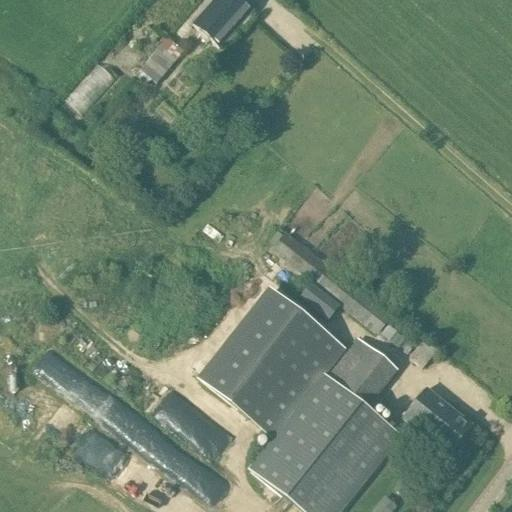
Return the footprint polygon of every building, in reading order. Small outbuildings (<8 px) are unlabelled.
[(253,11),(240,0),(215,0),(192,26),(218,49),(253,11)] [(166,39),(137,74),(154,88),(177,60),(176,59),(179,54),(174,50),(176,47),(166,39)] [(146,136),(137,147),(145,153),(154,143),(146,136)] [(277,234),(267,253),(319,282),(329,263),(277,234)] [(311,290),(302,301),(328,322),(337,311),(311,290)] [(199,384),(270,440),(341,349),(270,294),(199,384)] [(397,334),(390,344),(398,350),(406,340),(397,334)] [(338,511),(399,435),(367,410),(397,371),(357,340),(252,474),(301,511),(338,511)] [(427,341),(411,360),(424,370),(439,351),(427,341)] [(32,374),(87,410),(101,389),(46,353),(32,374)] [(471,427),(427,391),(402,420),(434,446),(428,453),(441,464),(471,427)] [(46,433),(70,448),(81,429),(58,414),(46,433)]
